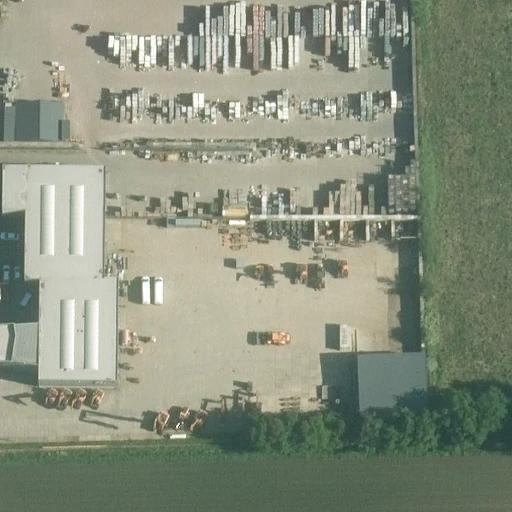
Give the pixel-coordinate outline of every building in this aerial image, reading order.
[(385,27),(387,17),(368,14),(367,24),(385,27)] [(391,64),(386,40),(361,45),(366,70),(357,72),(359,82),(356,114),(361,114),(363,122),(353,121),(352,137),(385,139),(395,137),(391,119),(391,117),(388,100),(391,64)] [(0,122),(0,151),(99,171),(106,134),(2,113),(0,122)] [(239,170),(240,194),(263,194),(262,170),(239,170)] [(106,175),(3,174),(2,219),(25,219),(24,288),(39,288),(104,286),(106,175)] [(119,286),(104,286),(39,288),(39,332),(39,374),(39,389),(117,390),(119,286)] [(39,374),(39,332),(14,334),(14,333),(0,334),(0,369),(12,371),(39,374)] [(404,411),(403,353),(335,354),(337,413),(404,411)]
